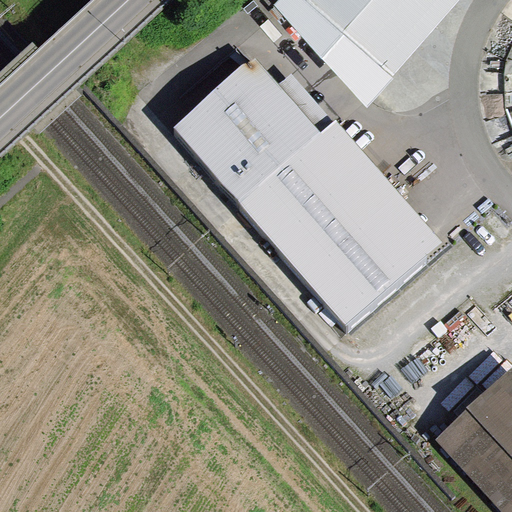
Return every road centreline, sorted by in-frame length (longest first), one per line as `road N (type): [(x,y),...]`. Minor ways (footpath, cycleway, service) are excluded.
road 1 (track): [(0,114),(366,511)]
road 2 (residential): [(489,0),(465,90),(480,158),(511,194)]
road 3 (tertiary): [(0,119),(128,0)]
